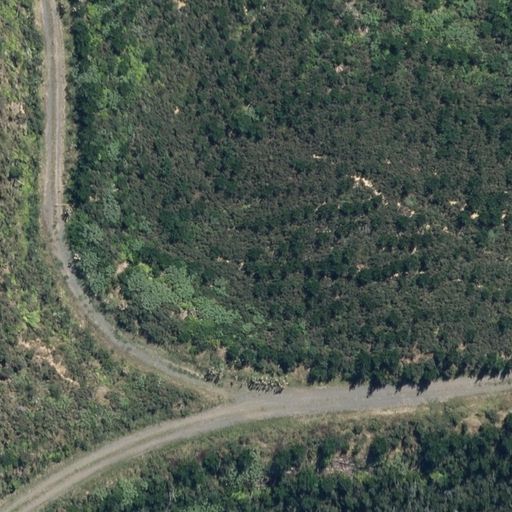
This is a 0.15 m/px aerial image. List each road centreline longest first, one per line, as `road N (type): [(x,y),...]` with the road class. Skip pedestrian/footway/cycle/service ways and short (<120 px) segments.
road 1 (track): [(252,395),(132,370),(82,328),(39,261),(39,0)]
road 2 (track): [(511,389),(252,395),(152,427),(77,465),(16,511)]
